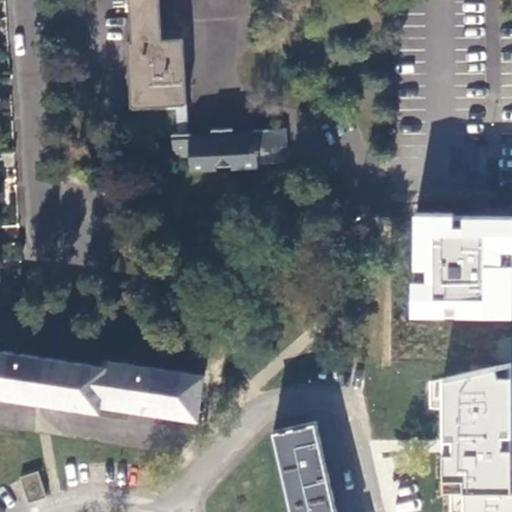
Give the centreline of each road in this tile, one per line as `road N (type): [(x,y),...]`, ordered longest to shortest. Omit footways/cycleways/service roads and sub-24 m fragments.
road 1 (residential): [(181,511),(282,399),(343,411),(369,511)]
road 2 (residential): [(32,0),(41,199),(77,221)]
